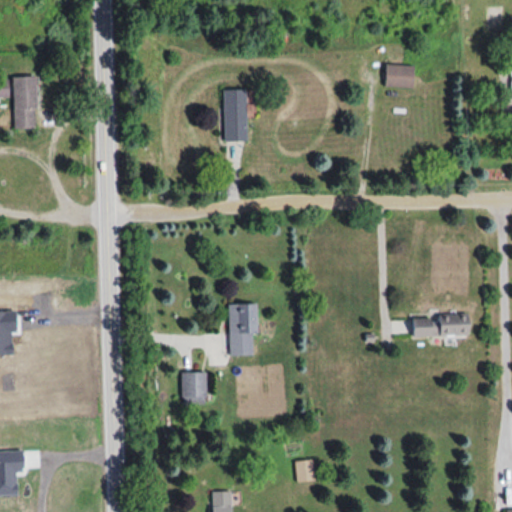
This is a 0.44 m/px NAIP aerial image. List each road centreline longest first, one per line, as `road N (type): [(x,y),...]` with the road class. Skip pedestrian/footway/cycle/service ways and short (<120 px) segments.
road 1 (tertiary): [(102,0),(118,511)]
road 2 (residential): [(109,215),(511,199)]
